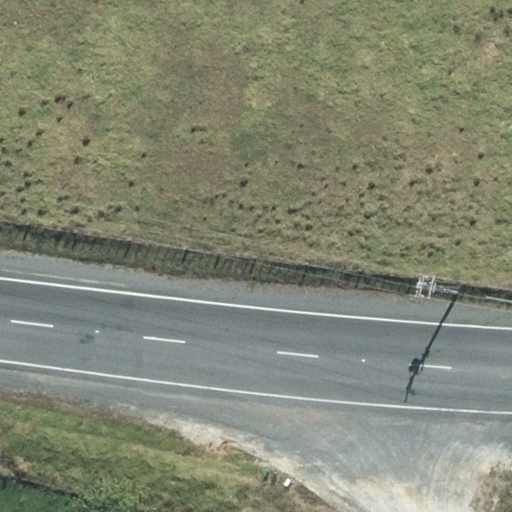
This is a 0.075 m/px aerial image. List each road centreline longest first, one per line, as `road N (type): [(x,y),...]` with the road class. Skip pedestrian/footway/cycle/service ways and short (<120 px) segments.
road 1 (secondary): [(0,321),(345,363),(511,371)]
road 2 (unknown): [(416,511),(345,363)]
